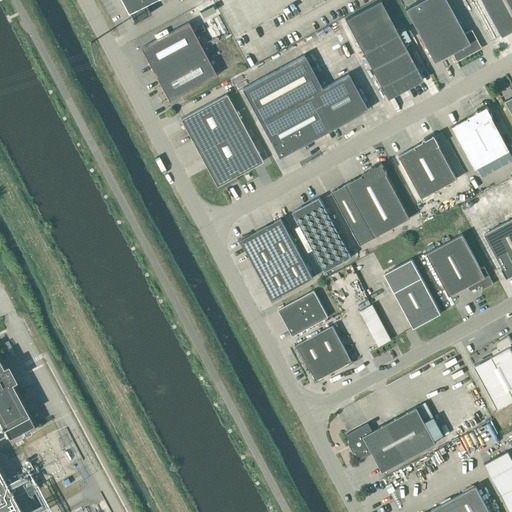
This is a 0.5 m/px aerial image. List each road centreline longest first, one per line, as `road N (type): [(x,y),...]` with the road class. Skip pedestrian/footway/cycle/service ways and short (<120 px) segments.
road 1 (unclassified): [(286,511),(15,0)]
road 2 (unclassified): [(205,229),(511,61)]
road 3 (unclassified): [(205,229),(84,0)]
road 4 (unclassified): [(305,415),(511,303)]
road 5 (unclassified): [(305,415),(205,229)]
